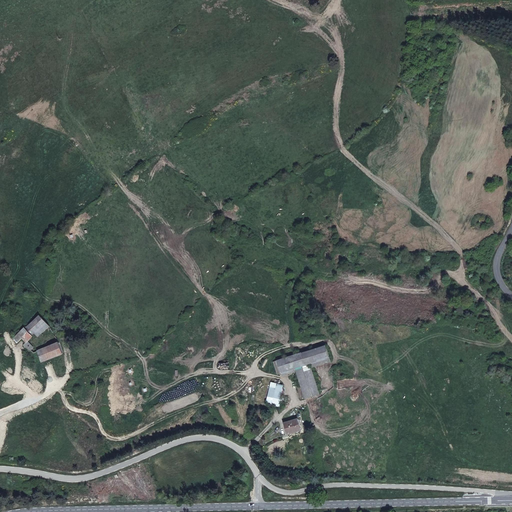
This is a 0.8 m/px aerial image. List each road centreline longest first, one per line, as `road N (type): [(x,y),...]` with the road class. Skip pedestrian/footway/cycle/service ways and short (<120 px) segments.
road 1 (track): [(0,368),(32,395),(53,387),(64,393),(69,410),(89,412),(118,437),(239,389),(253,372),(277,377),(293,398),(243,452)]
road 2 (unclassified): [(258,475),(243,452),(202,436),(79,478),(0,468)]
road 3 (unclassified): [(511,496),(346,484),(283,493),(258,475)]
road 4 (tertiary): [(511,500),(257,506)]
road 5 (tertiary): [(257,506),(24,511)]
